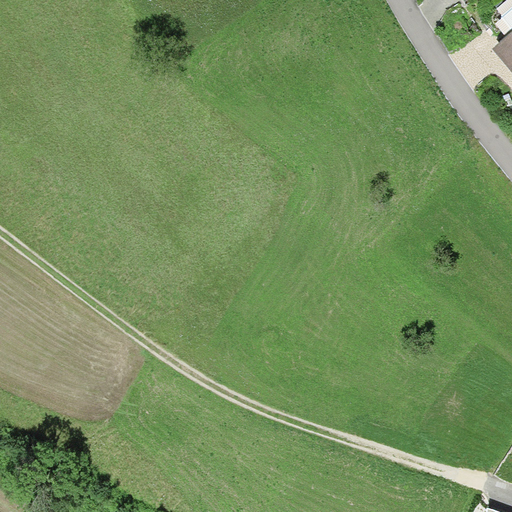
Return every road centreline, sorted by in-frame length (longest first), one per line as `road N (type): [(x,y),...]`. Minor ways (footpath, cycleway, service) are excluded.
road 1 (track): [(0,233),(133,336),(241,402),(494,491)]
road 2 (residential): [(400,0),(511,162)]
